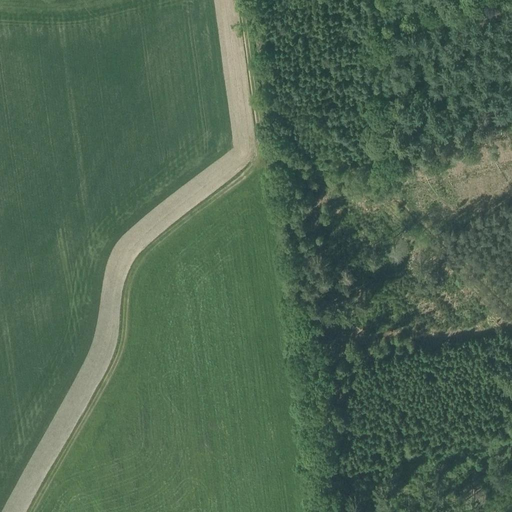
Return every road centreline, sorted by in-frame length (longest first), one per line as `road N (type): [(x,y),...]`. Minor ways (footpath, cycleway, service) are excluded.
road 1 (track): [(33,511),(118,359),(124,274),(259,163),(241,0)]
road 2 (track): [(261,154),(380,201),(508,320)]
